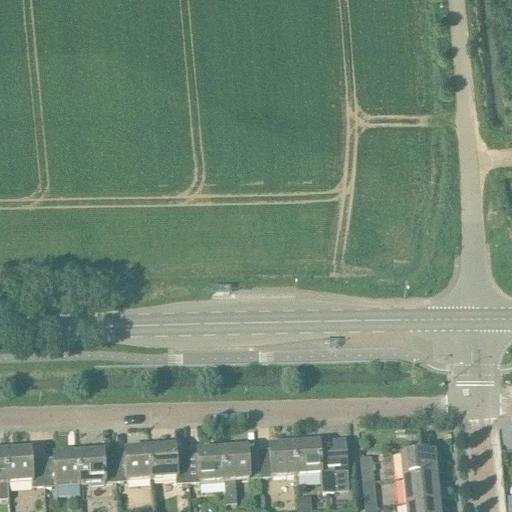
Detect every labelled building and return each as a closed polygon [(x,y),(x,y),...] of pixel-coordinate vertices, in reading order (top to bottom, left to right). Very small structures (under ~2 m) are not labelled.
[(319,449),(294,450),(296,481),(320,479),(320,498),(333,498),(332,483),(332,476),(346,476),(345,450),(320,451),(319,449)] [(270,484),(296,483),(294,450),(269,451),(269,455),(256,456),(258,483),(270,482),(270,484)] [(188,488),(186,459),(175,460),(175,453),(149,454),(151,485),(176,483),(176,489),(188,488)] [(224,486),(223,486),(224,510),(236,509),(235,485),(247,485),(247,484),(258,483),(256,456),(246,456),(246,453),(222,454),(224,486)] [(43,492),(42,464),(31,465),(30,454),(4,455),(6,489),(7,501),(9,501),(9,489),(32,488),(32,492),(43,492)] [(115,486),(151,485),(149,454),(124,455),(124,461),(114,461),(115,486)] [(223,486),(224,486),(222,454),(197,456),(197,459),(186,459),(188,488),(198,487),(223,486)] [(400,459),(402,484),(436,480),(434,456),(400,459)] [(104,489),(104,487),(115,486),(114,461),(103,462),(103,461),(102,461),(102,459),(78,460),(79,490),(104,489)] [(55,491),(79,490),(78,460),(52,461),(52,464),(42,464),(43,492),(55,491)] [(359,462),(361,488),(374,486),(371,461),(359,462)] [(402,484),(405,509),(439,505),(436,480),(402,484)] [(361,488),(363,511),(369,511),(376,511),(374,486),(361,488)]
